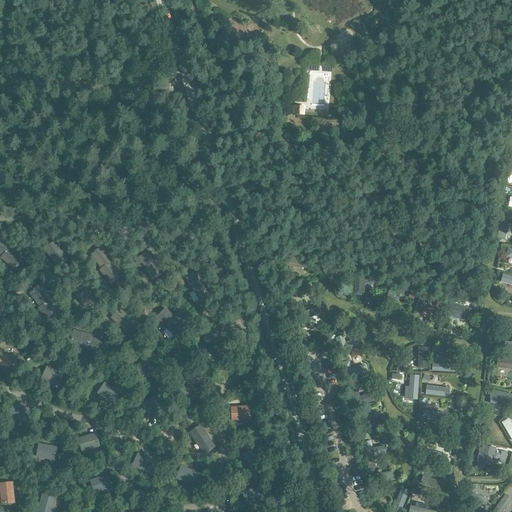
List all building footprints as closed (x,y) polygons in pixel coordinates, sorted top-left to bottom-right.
[(342,47),(341,51),(343,54),(347,55),(350,52),(351,48),(349,45),(345,45),(342,47)] [(296,106),(292,106),(292,115),(295,115),(301,115),(302,116),(303,116),(304,106),(302,106),(301,106),(296,106)] [(511,191),(504,190),(503,197),(501,205),(509,206),(511,198),(511,191)] [(511,220),(511,215),(504,213),(498,237),(506,239),(509,225),(511,225),(511,220)] [(9,248),(11,246),(0,237),(0,253),(2,256),(9,248)] [(55,241),(44,249),(56,265),(66,258),(59,248),(55,241)] [(110,262),(112,261),(101,247),(91,255),(102,268),(110,262)] [(9,248),(2,256),(1,258),(15,269),(23,259),(9,248)] [(149,251),(138,258),(151,279),(162,272),(156,262),(149,251)] [(293,271),(293,268),(308,269),(309,257),(284,256),(283,267),(289,268),(288,271),(293,271)] [(110,262),(102,268),(100,270),(111,284),(121,276),(110,262)] [(197,272),(186,278),(199,300),(210,293),(202,280),(197,272)] [(355,274),(355,295),(363,295),(363,283),(374,283),(374,274),(355,274)] [(48,300),(49,302),(52,299),(40,284),(30,291),(41,304),(42,305),(48,300)] [(84,285),(74,293),(87,309),(97,301),(84,285)] [(390,286),(385,305),(392,307),(395,298),(399,299),(402,289),(390,286)] [(42,305),(41,304),(38,306),(50,322),(60,315),(49,302),(48,300),(42,305)] [(450,302),(446,314),(467,321),(471,309),(450,302)] [(319,306),(300,312),(296,314),(301,330),(310,327),(307,318),(322,313),(319,306)] [(116,312),(111,318),(130,335),(138,326),(119,308),(116,312)] [(160,313),(155,317),(173,336),(183,327),(176,319),(165,308),(160,313)] [(90,338),(91,338),(92,335),(81,331),(73,329),(70,341),(86,345),(88,346),(90,338)] [(202,335),(213,357),(225,351),(217,336),(214,329),(202,335)] [(345,343),(343,336),(336,338),(340,352),(360,347),(358,339),(345,343)] [(88,346),(86,345),(86,349),(105,354),(108,343),(99,340),(91,338),(90,338),(88,346)] [(0,351),(0,365),(14,370),(18,357),(0,351)] [(140,358),(136,370),(156,378),(160,366),(149,362),(140,358)] [(352,369),(350,361),(342,363),(347,378),(366,372),(364,365),(352,369)] [(46,367),(41,378),(58,386),(63,374),(46,367)] [(432,373),(432,381),(454,381),(454,373),(432,373)] [(106,399),(112,404),(120,393),(104,382),(97,392),(106,399)] [(192,386),(183,383),(179,395),(196,401),(200,389),(192,386)] [(356,387),(349,389),(354,406),(374,401),(373,394),(359,398),(356,387)] [(152,397),(140,403),(148,420),(160,414),(154,402),(152,397)] [(16,401),(9,412),(24,421),(31,410),(22,405),(16,401)] [(249,406),(231,407),(232,420),(249,419),(249,406)] [(478,433),(486,435),(490,416),(483,415),(478,433)] [(200,425),(189,432),(203,454),(214,447),(207,436),(200,425)] [(78,438),(82,452),(99,447),(95,433),(78,438)] [(370,441),(363,442),(366,458),(386,454),(385,447),(372,449),(370,441)] [(39,444),(36,458),(54,461),(57,447),(45,445),(39,444)] [(481,444),(476,468),(483,469),(487,454),(494,455),(496,448),(481,444)] [(261,449),(242,453),(243,461),(244,465),(263,461),(261,449)] [(135,457),(132,465),(150,473),(155,461),(137,454),(135,457)] [(181,466),(176,478),(195,486),(198,480),(200,474),(181,466)] [(107,475),(90,480),(94,493),(111,488),(109,481),(107,475)] [(13,482),(0,483),(0,486),(2,504),(7,504),(15,503),(13,482)] [(394,482),(379,484),(380,490),(395,488),(394,482)] [(261,487),(243,491),(244,497),(246,504),(263,500),(261,487)] [(50,511),(55,497),(42,493),(37,511),(50,511)] [(507,511),(511,506),(504,500),(495,511),(507,511)]
